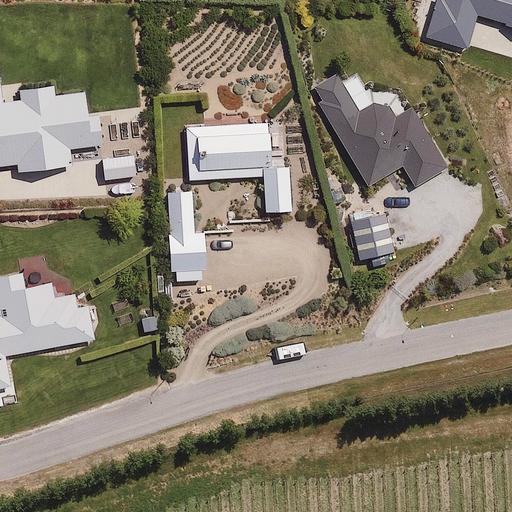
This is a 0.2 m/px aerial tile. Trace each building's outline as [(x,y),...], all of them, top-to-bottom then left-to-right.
[(371,97),(355,105),(348,90),(326,102),(364,181),(405,162),(415,182),(445,167),(413,102),(395,111),(389,101),(379,97),(371,97)] [(269,117),(184,120),(186,174),(262,171),(264,206),(288,205),(287,160),(271,161),(269,117)] [(207,266),(205,224),(194,224),(192,185),(166,186),(170,279),(203,278),(202,266),(207,266)] [(385,204),(346,213),(356,257),(395,248),(385,204)] [(0,384),(11,383),(5,353),(96,336),(89,300),(74,303),(72,291),(55,295),(52,278),(27,283),(24,266),(0,270),(0,384)] [(141,311),(144,330),(160,327),(157,308),(141,311)]
